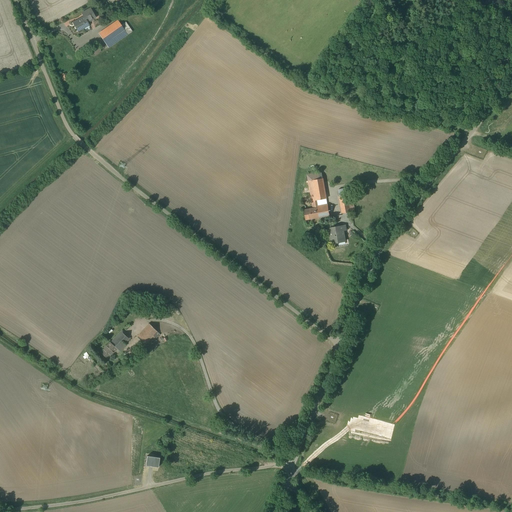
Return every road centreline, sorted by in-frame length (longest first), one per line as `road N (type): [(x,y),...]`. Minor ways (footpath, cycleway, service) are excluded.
road 1 (unclassified): [(15,0),(77,140),(339,346)]
road 2 (unclassified): [(511,84),(385,240),(339,346)]
road 3 (unclassified): [(339,346),(290,475)]
